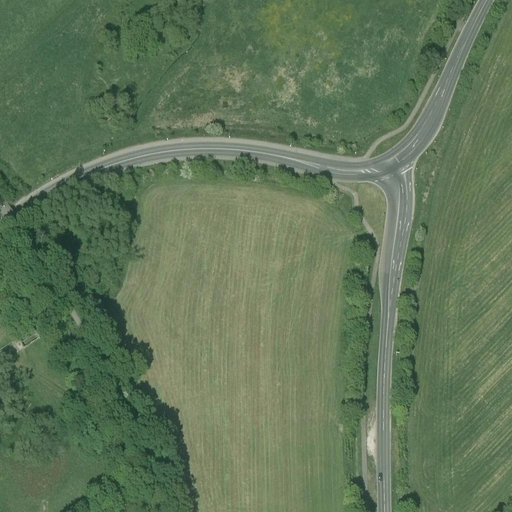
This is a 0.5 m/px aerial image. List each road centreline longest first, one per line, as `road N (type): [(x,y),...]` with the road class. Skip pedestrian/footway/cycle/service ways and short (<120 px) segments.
road 1 (secondary): [(0,228),(85,174),(159,153),(247,151),(340,172),(393,161)]
road 2 (tertiary): [(393,161),(402,188),(383,360),(384,511)]
road 3 (secondary): [(487,0),(432,118),(393,161)]
